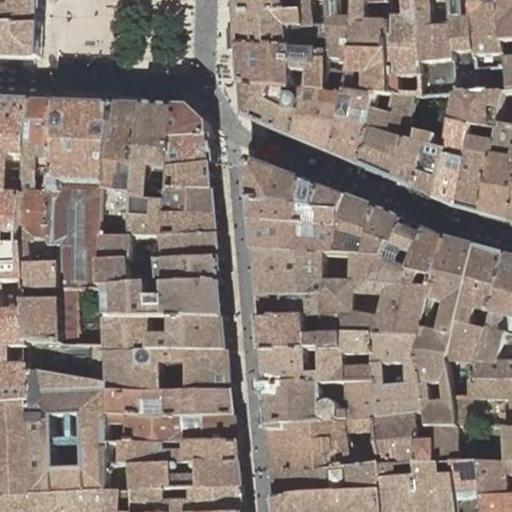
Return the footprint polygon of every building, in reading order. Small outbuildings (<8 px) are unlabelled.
[(44,0),(7,0),(6,27),(44,27),(44,0)] [(241,0),(242,17),(308,15),(305,0),(241,0)] [(305,0),(308,15),(309,31),(310,51),(334,52),(333,30),(323,31),(321,4),(331,4),(331,0),(305,0)] [(331,0),(331,4),(333,30),(334,52),(333,71),(354,72),(358,52),(359,0),(331,0)] [(359,0),(358,52),(354,72),(351,95),(379,97),(399,98),(397,54),(394,0),(359,0)] [(394,0),(397,54),(399,98),(403,99),(419,101),(428,101),(421,0),(394,0)] [(421,0),(428,101),(458,99),(462,98),(460,73),(456,29),(439,31),(436,0),(421,0)] [(456,29),(454,0),(436,0),(439,31),(456,29)] [(475,0),(454,0),(456,29),(460,73),(482,71),(475,0)] [(505,0),(475,0),(482,71),(511,68),(510,61),(509,44),(505,0)] [(333,30),(331,4),(321,4),(323,31),(333,30)] [(308,15),(242,17),(244,49),(310,51),(309,31),(308,15)] [(0,27),(0,57),(41,59),(43,58),(44,27),(6,27),(0,27)] [(310,51),(244,49),(246,86),(274,87),(274,89),(307,91),(331,92),(333,71),(334,52),(310,51)] [(511,84),(511,68),(482,71),(484,97),(507,94),(511,93),(511,84)] [(354,72),(333,71),(331,92),(351,95),(354,72)] [(482,71),(460,73),(462,98),(484,97),(482,71)] [(251,118),(298,139),(304,116),(307,91),(274,89),(274,87),(246,86),(248,115),(251,118)] [(351,95),(331,92),(307,91),(304,116),(298,139),(338,155),(351,95)] [(511,93),(507,94),(504,107),(502,121),(500,132),(496,154),(494,165),(485,215),(511,222),(511,93)] [(462,98),(458,99),(455,112),(453,123),(476,127),(472,150),(470,161),(460,208),(485,215),(494,165),(496,154),(500,132),(502,121),(504,107),(507,94),(484,97),(462,98)] [(379,97),(351,95),(338,155),(365,167),(372,132),(379,97)] [(399,98),(379,97),(372,132),(365,167),(399,182),(409,142),(419,101),(403,99),(399,98)] [(8,102),(0,101),(0,281),(3,281),(2,240),(8,102)] [(35,103),(8,102),(2,240),(3,281),(4,284),(28,283),(28,262),(28,247),(25,247),(28,195),(14,194),(15,158),(29,158),(35,103)] [(35,103),(29,158),(28,195),(25,247),(28,247),(28,262),(28,283),(29,291),(81,290),(107,290),(106,265),(108,265),(108,240),(110,191),(57,189),(63,139),(57,139),(62,104),(49,103),(35,103)] [(57,189),(110,191),(119,106),(62,104),(57,139),(63,139),(57,189)] [(149,108),(119,106),(110,191),(108,240),(136,240),(137,196),(149,108)] [(149,106),(149,108),(137,196),(136,240),(169,240),(171,217),(174,192),(176,171),(178,142),(179,142),(181,108),(149,106)] [(191,109),(181,108),(179,142),(217,139),(217,136),(215,134),(214,130),(191,109)] [(476,127),(453,123),(448,151),(449,151),(448,156),(437,199),(460,208),(470,161),(472,150),(476,127)] [(420,144),(409,142),(399,182),(419,191),(429,147),(438,149),(440,139),(422,135),(420,144)] [(217,139),(179,142),(178,142),(176,171),(217,165),(220,164),(218,150),(217,139)] [(419,191),(437,199),(448,156),(449,151),(448,151),(438,149),(429,147),(419,191)] [(252,166),(254,202),(307,211),(322,213),(322,214),(347,215),(352,198),(325,188),(257,161),(252,166)] [(217,165),(176,171),(174,192),(220,192),(218,175),(217,165)] [(220,192),(174,192),(171,217),(222,214),(220,192)] [(352,198),(347,215),(345,231),(342,256),(360,257),(372,259),(372,239),(382,211),(352,198)] [(307,211),(254,202),(256,224),(345,231),(347,215),(322,214),(322,213),(307,211)] [(409,222),(382,211),(372,239),(372,259),(389,261),(394,245),(398,247),(409,222)] [(171,217),(169,240),(224,236),(222,214),(171,217)] [(428,230),(409,222),(398,247),(394,245),(389,261),(378,286),(409,288),(428,230)] [(345,231),(256,224),(258,252),(314,256),(332,257),(342,256),(345,231)] [(450,240),(428,230),(409,288),(439,290),(450,240)] [(136,240),(108,240),(108,265),(134,264),(180,263),(226,261),(224,236),(169,240),(136,240)] [(480,248),(450,240),(439,290),(435,304),(429,332),(427,338),(423,354),(420,365),(425,386),(430,415),(433,431),(438,431),(462,431),(462,429),(458,399),(453,362),(462,324),(480,248)] [(510,256),(480,248),(462,324),(453,362),(458,399),(477,399),(477,362),(481,362),(490,331),(494,316),(510,256)] [(378,286),(389,261),(372,259),(360,257),(342,256),(332,257),(314,256),(258,252),(262,298),(329,297),(329,298),(330,316),(347,315),(348,337),(377,337),(427,338),(429,332),(435,304),(439,290),(409,288),(378,286)] [(511,257),(510,256),(494,316),(490,331),(481,362),(477,362),(477,399),(483,400),(482,429),(482,431),(511,432),(511,430),(511,257)] [(134,264),(108,265),(106,265),(107,290),(111,289),(111,319),(143,320),(231,319),(228,285),(226,261),(180,263),(134,264)] [(4,284),(5,301),(5,310),(30,310),(29,300),(29,291),(28,283),(4,284)] [(107,290),(81,290),(82,346),(82,347),(109,348),(111,348),(115,349),(115,354),(234,352),(231,319),(143,320),(111,319),(111,289),(107,290)] [(81,290),(29,291),(29,300),(63,300),(68,300),(69,345),(82,346),(81,290)] [(262,298),(264,320),(330,316),(329,298),(329,297),(262,298)] [(29,300),(30,310),(32,343),(69,345),(68,300),(63,300),(29,300)] [(0,404),(9,404),(8,391),(5,310),(5,301),(0,301),(0,404)] [(30,310),(5,310),(8,391),(9,404),(34,403),(33,372),(32,343),(30,310)] [(348,351),(348,337),(347,315),(330,316),(264,320),(267,353),(314,352),(329,352),(348,351)] [(430,415),(425,386),(420,365),(423,354),(427,338),(377,337),(348,337),(348,351),(329,352),(330,366),(330,377),(330,378),(315,379),(315,371),(314,352),(267,353),(270,386),(327,384),(327,387),(382,384),(382,391),(383,420),(430,415)] [(32,343),(33,372),(114,386),(114,391),(239,391),(236,352),(234,352),(115,354),(114,357),(109,356),(109,348),(82,347),(82,346),(69,345),(32,343)] [(329,352),(314,352),(315,371),(315,379),(330,378),(330,377),(330,366),(329,352)] [(33,372),(34,403),(9,404),(0,404),(0,497),(39,496),(114,493),(114,468),(114,454),(114,446),(114,417),(114,391),(114,386),(33,372)] [(383,422),(383,420),(382,391),(382,384),(327,387),(327,384),(270,386),(272,426),(352,423),(380,422),(383,422)] [(239,391),(114,391),(114,417),(148,417),(147,406),(171,405),(172,419),(242,418),(239,391)] [(477,399),(458,399),(462,429),(482,429),(483,400),(477,399)] [(147,406),(148,417),(147,420),(172,419),(171,405),(147,406)] [(439,449),(438,449),(427,449),(427,431),(433,431),(430,415),(383,420),(383,422),(380,422),(352,423),(272,426),(276,473),(355,469),(383,467),(385,467),(388,468),(401,467),(421,466),(433,465),(439,465),(439,449)] [(245,444),(242,418),(172,419),(147,420),(148,417),(114,417),(114,446),(245,444)] [(124,468),(138,468),(176,468),(247,463),(245,444),(114,446),(114,454),(125,454),(124,468)] [(511,464),(511,452),(463,452),(463,464),(483,464),(511,464)] [(114,454),(114,468),(124,468),(125,454),(114,454)] [(138,468),(138,493),(171,493),(249,490),(247,463),(176,468),(138,468)] [(484,474),(483,464),(463,464),(456,464),(457,476),(460,511),(485,511),(485,498),(484,474)] [(511,511),(511,464),(483,464),(484,474),(485,498),(485,511),(511,511)] [(421,466),(422,478),(424,511),(460,511),(457,476),(434,478),(433,465),(421,466)] [(422,478),(421,466),(401,467),(402,479),(422,478)] [(310,496),(386,494),(385,467),(383,467),(355,469),(276,473),(278,500),(279,499),(310,496)] [(386,511),(424,511),(422,478),(402,479),(401,467),(388,468),(385,467),(386,494),(386,511)] [(114,468),(114,493),(114,494),(127,494),(138,493),(138,468),(124,468),(114,468)] [(138,493),(138,511),(251,511),(249,490),(171,493),(138,493)] [(0,497),(0,511),(127,511),(127,494),(114,494),(114,493),(39,496),(0,497)] [(386,511),(386,494),(310,496),(279,499),(279,511),(386,511)]
